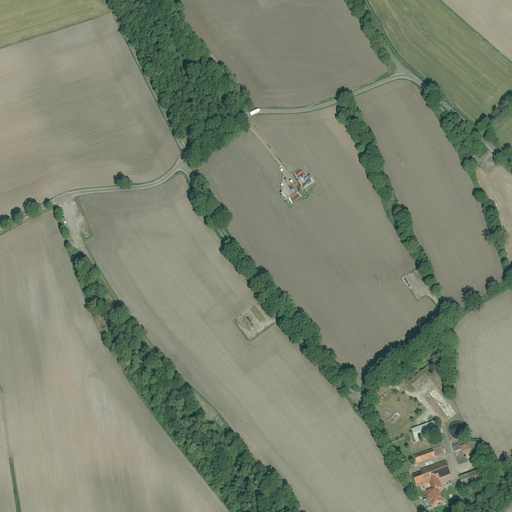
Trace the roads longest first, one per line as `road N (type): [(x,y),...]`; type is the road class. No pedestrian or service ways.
road 1 (unclassified): [(186,153),(187,172),(218,228),(352,395)]
road 2 (unclassified): [(186,153),(243,112),(313,107),(402,73)]
road 3 (unclassified): [(0,224),(77,191),(150,185),(186,153)]
road 4 (unclassified): [(106,0),(186,153)]
road 5 (unclassified): [(402,73),(511,166)]
